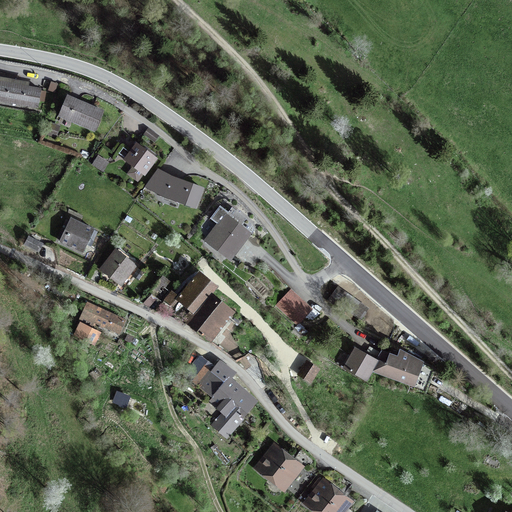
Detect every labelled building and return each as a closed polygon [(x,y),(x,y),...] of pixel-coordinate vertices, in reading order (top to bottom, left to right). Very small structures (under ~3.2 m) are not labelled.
[(43,91),(0,83),(0,101),(40,109),(43,91)] [(99,112),(70,100),(62,118),(91,131),(99,112)] [(60,128),(49,123),(45,133),(56,138),(60,128)] [(149,130),(145,135),(154,142),(158,137),(149,130)] [(153,160),(138,149),(128,163),(133,167),(128,174),(138,181),(153,160)] [(107,163),(98,157),(93,164),(103,170),(107,163)] [(201,189),(164,175),(151,190),(194,208),(201,189)] [(248,234),(223,213),(214,224),(219,227),(208,241),(229,257),(248,234)] [(95,234),(75,223),(63,243),(83,255),(95,234)] [(44,243),(32,237),(27,246),(39,253),(44,243)] [(136,268),(117,253),(102,271),(121,286),(136,268)] [(182,294),(167,279),(153,293),(155,295),(148,302),(154,308),(161,301),(168,308),(182,294)] [(218,294),(204,282),(182,306),(195,317),(189,323),(207,339),(229,314),(213,299),(218,294)] [(291,291),(283,299),(302,318),(309,310),(291,291)] [(370,312),(347,296),(339,308),(362,323),(370,312)] [(126,323),(88,306),(83,318),(121,335),(126,323)] [(373,368),(377,361),(355,350),(345,368),(367,380),(373,368)] [(377,361),(373,368),(408,386),(418,366),(393,353),(391,357),(381,353),(377,361)] [(215,372),(202,361),(190,376),(211,394),(207,399),(219,409),(210,420),(226,434),(254,401),(229,380),(233,375),(221,365),(215,372)] [(320,371),(309,364),(301,376),(311,383),(320,371)] [(305,467),(278,444),(258,468),(286,491),(305,467)] [(340,511),(349,501),(324,482),(307,504),(316,511),(340,511)]
